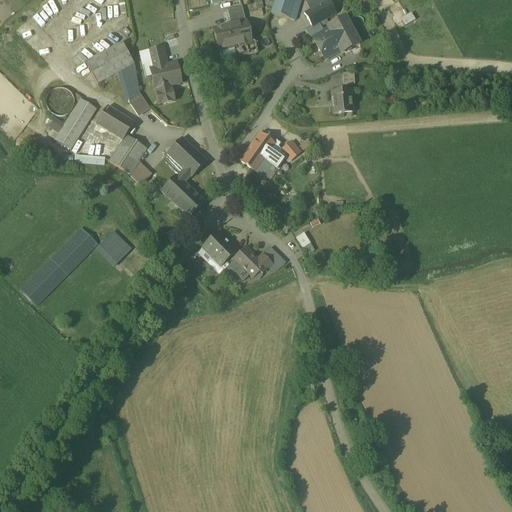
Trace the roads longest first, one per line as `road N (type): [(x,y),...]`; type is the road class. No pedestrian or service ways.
road 1 (residential): [(2,511),(210,217)]
road 2 (residential): [(251,225),(297,265),(336,414),(385,511)]
road 3 (track): [(303,279),(416,285),(511,260)]
road 4 (residential): [(178,0),(222,184)]
